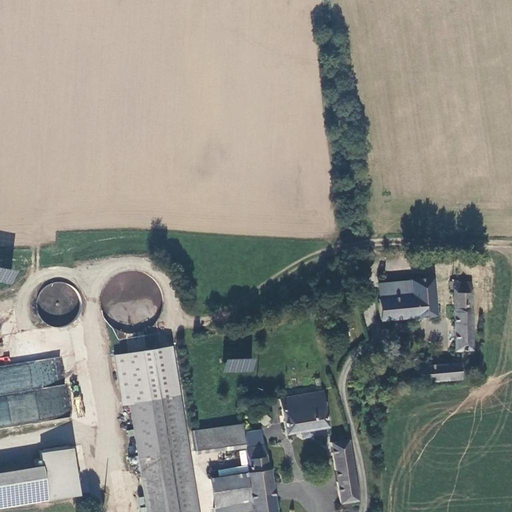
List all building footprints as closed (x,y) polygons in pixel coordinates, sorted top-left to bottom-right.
[(0,282),(14,285),(17,271),(0,267),(0,282)] [(410,292),(377,294),(379,317),(411,314),(411,316),(434,314),(431,273),(409,275),(410,292)] [(377,294),(410,292),(409,275),(376,278),(377,294)] [(451,280),(454,350),(471,349),(468,279),(451,280)] [(75,322),(73,285),(45,286),(48,323),(75,322)] [(195,511),(168,342),(160,344),(187,511),(195,511)] [(187,511),(160,344),(113,352),(122,402),(129,401),(138,453),(139,459),(148,511),(187,511)] [(0,365),(9,364),(7,356),(0,357),(0,365)] [(0,427),(71,418),(62,357),(0,365),(0,427)] [(254,373),(255,359),(225,358),(225,372),(254,373)] [(419,364),(420,379),(460,375),(458,360),(419,364)] [(325,424),(320,390),(277,397),(283,431),(298,428),(299,435),(312,433),(310,427),(325,424)] [(195,453),(247,445),(245,434),(243,421),(191,429),(195,453)] [(263,431),(245,434),(247,445),(247,450),(266,447),(263,431)] [(356,499),(345,438),(328,441),(339,502),(356,499)] [(69,443),(39,448),(42,461),(43,473),(0,480),(0,503),(78,490),(69,443)] [(250,469),(247,470),(252,499),(253,511),(275,511),(266,447),(247,450),(250,469)] [(0,480),(43,473),(42,461),(0,468),(0,480)] [(213,505),(252,499),(247,470),(208,476),(213,505)] [(213,511),(253,511),(252,499),(213,505),(213,511)]
